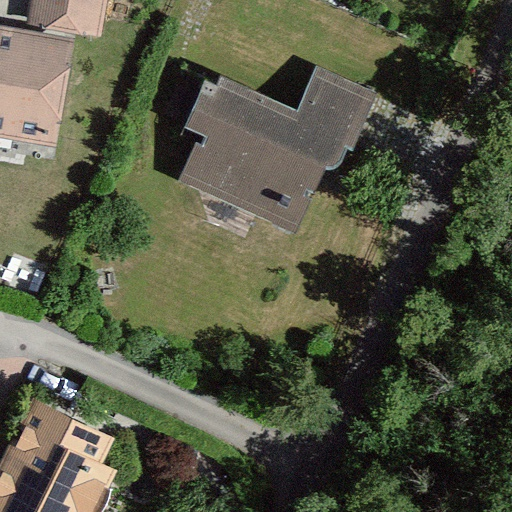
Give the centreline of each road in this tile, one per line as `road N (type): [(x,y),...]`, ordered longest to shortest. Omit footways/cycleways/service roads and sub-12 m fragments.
road 1 (residential): [(321,463),(511,4)]
road 2 (residential): [(0,333),(31,339),(321,463)]
